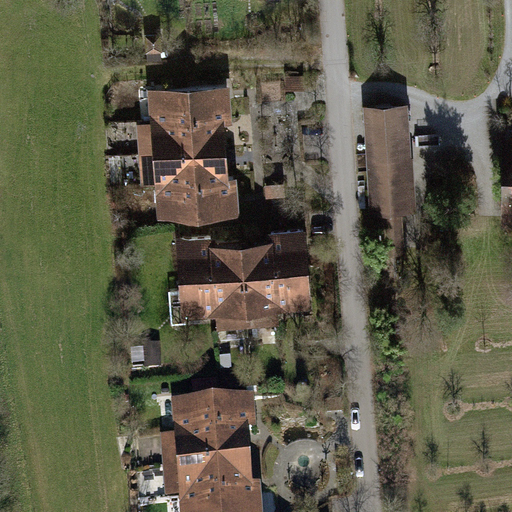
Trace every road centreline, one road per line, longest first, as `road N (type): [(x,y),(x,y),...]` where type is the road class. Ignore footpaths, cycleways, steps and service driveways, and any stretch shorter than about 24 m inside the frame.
road 1 (residential): [(334,0),(377,511)]
road 2 (track): [(335,69),(367,88),(461,115),(492,102),(511,63)]
